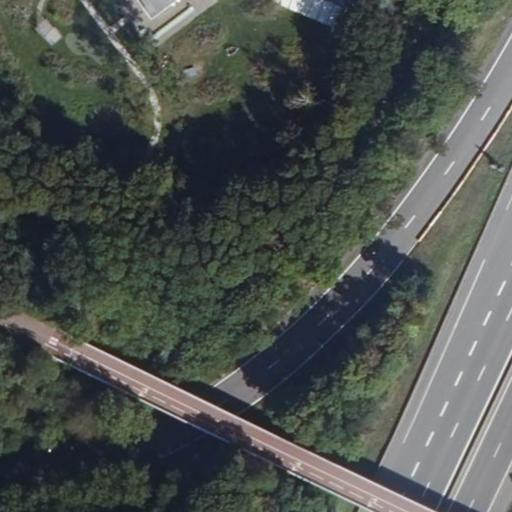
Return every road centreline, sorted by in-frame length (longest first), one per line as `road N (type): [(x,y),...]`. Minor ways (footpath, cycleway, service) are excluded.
road 1 (motorway): [(511,71),(375,265),(273,364),(134,451),(0,484)]
road 2 (motorway): [(511,290),(405,511)]
